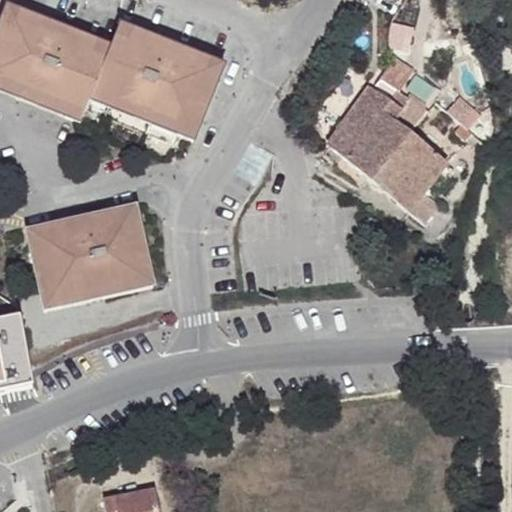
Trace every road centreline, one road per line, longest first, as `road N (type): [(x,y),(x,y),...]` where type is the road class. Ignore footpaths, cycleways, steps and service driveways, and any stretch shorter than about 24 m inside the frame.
road 1 (tertiary): [(205,377),(511,354)]
road 2 (tertiary): [(0,446),(93,405),(205,377)]
road 3 (residential): [(202,200),(177,187),(52,207),(36,154)]
road 4 (residential): [(202,200),(302,45)]
road 5 (residential): [(205,377),(188,227),(202,200)]
road 6 (residential): [(302,45),(170,0)]
